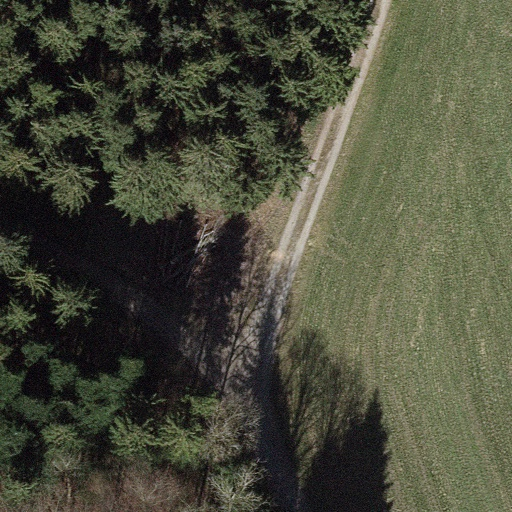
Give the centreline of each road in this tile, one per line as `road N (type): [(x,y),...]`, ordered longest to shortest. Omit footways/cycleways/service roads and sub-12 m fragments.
road 1 (track): [(289,511),(250,394),(0,235)]
road 2 (track): [(382,0),(276,287),(250,394)]
